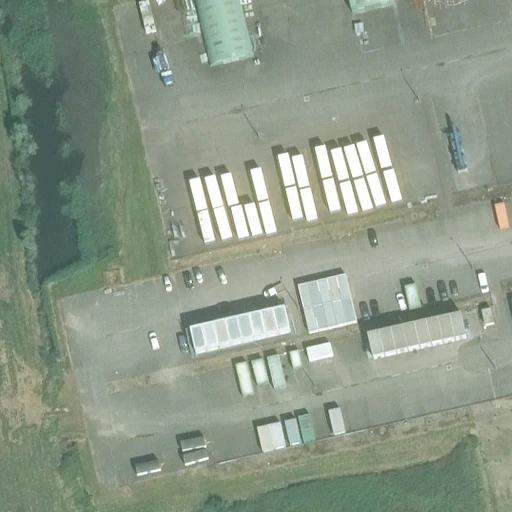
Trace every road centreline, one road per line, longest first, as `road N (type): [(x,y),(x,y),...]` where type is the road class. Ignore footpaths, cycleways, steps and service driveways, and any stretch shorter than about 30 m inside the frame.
road 1 (unknown): [(511,234),(78,325)]
road 2 (unknown): [(511,53),(146,138)]
road 3 (unknown): [(210,426),(511,354)]
